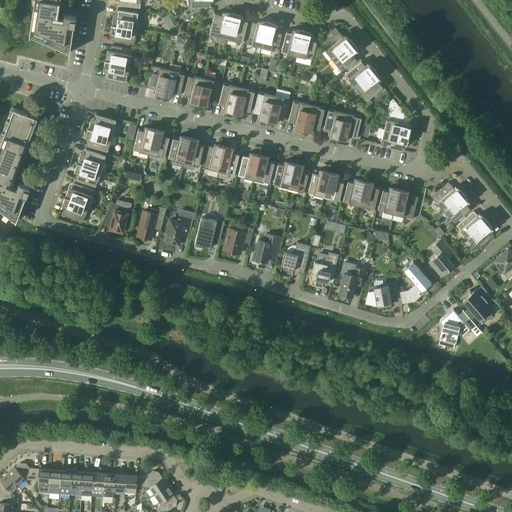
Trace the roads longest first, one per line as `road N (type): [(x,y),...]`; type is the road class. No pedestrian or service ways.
road 1 (residential): [(511,231),(398,324),(229,268),(50,224),(43,211),(82,89)]
road 2 (secondary): [(488,511),(104,376),(0,369)]
road 3 (residential): [(408,171),(82,89)]
road 4 (residential): [(421,174),(421,112),(345,15),(315,22),(237,0)]
road 5 (residential): [(196,491),(164,458),(21,442),(0,459)]
road 6 (residential): [(511,225),(460,160),(421,174)]
